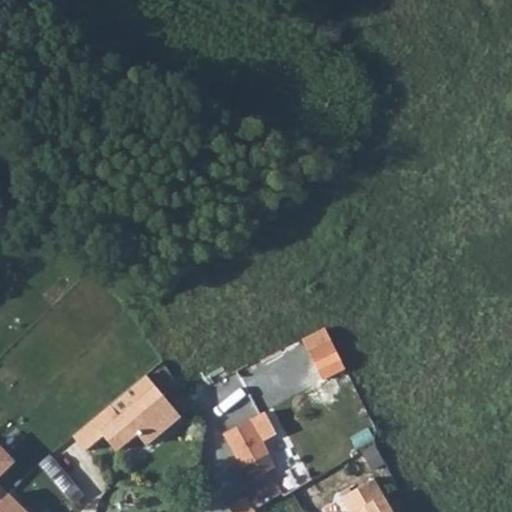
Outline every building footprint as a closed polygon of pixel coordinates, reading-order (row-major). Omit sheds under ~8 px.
[(147,373),(72,433),(85,449),(103,434),(116,449),(137,432),(146,443),(181,415),(147,373)] [(264,415),(224,436),(250,481),(240,487),(246,497),(228,507),(231,511),(255,511),(282,494),(271,472),(276,469),(264,442),(276,435),(264,415)] [(0,474),(0,479),(9,490),(17,483),(16,482),(5,471),(0,474)] [(392,511),(374,481),(342,500),(348,511),(392,511)] [(0,511),(11,511),(0,503),(0,511)]
